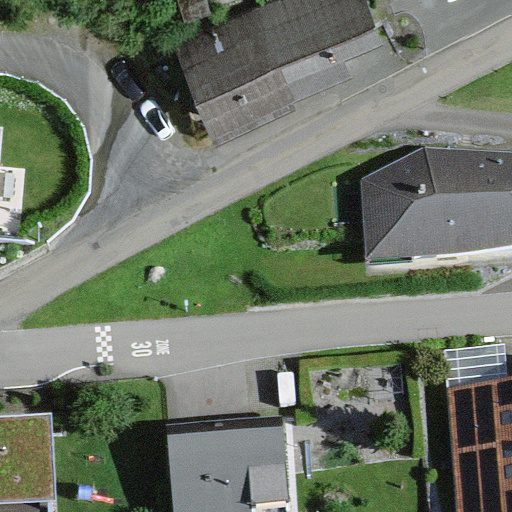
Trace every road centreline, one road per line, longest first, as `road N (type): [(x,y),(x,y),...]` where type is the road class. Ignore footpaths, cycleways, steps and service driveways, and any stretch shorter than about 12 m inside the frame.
road 1 (unclassified): [(0,300),(511,27)]
road 2 (residential): [(511,321),(20,362),(0,357)]
road 3 (track): [(0,51),(51,63),(92,92),(173,204)]
